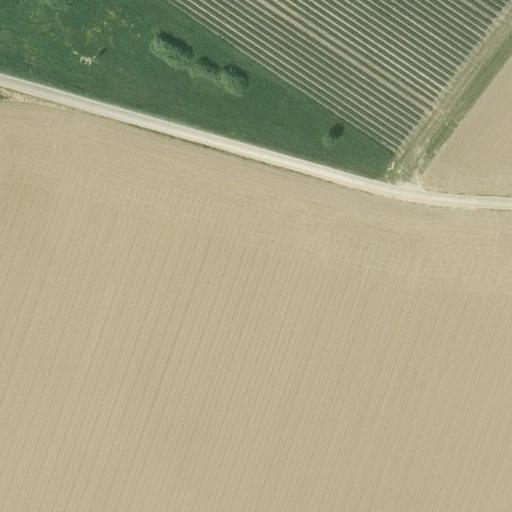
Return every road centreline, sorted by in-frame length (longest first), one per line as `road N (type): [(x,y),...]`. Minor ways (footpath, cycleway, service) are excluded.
road 1 (unclassified): [(0,83),(401,197),(511,206)]
road 2 (track): [(511,48),(401,197)]
